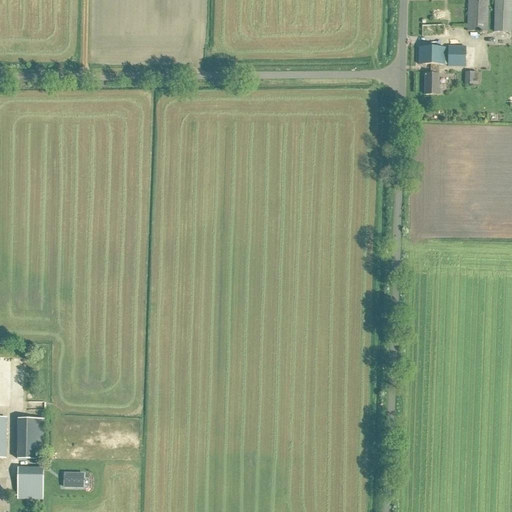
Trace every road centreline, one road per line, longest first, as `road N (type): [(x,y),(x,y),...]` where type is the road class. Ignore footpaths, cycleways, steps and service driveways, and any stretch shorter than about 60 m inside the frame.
road 1 (unclassified): [(382,511),(396,73)]
road 2 (unclassified): [(0,76),(396,73)]
